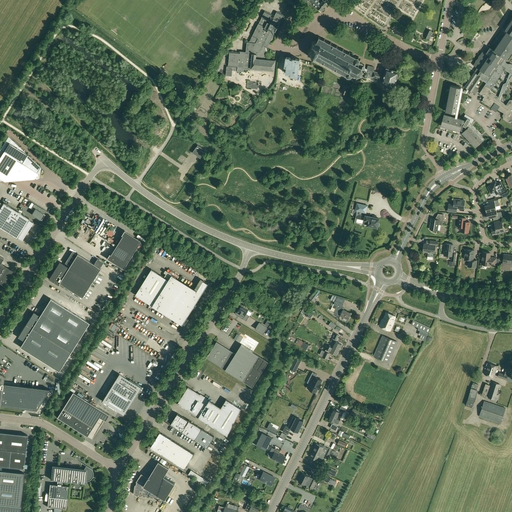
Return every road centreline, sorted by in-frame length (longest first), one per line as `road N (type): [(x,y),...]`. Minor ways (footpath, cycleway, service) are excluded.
road 1 (unclassified): [(250,247),(117,470)]
road 2 (secondary): [(269,511),(373,301)]
road 3 (unclassified): [(0,319),(105,159)]
road 4 (unclassified): [(105,159),(170,210),(250,247)]
road 5 (unclassified): [(0,418),(47,425),(117,470)]
road 6 (residential): [(446,177),(423,143),(439,59)]
road 7 (residential): [(511,244),(484,237),(474,193),(511,163)]
